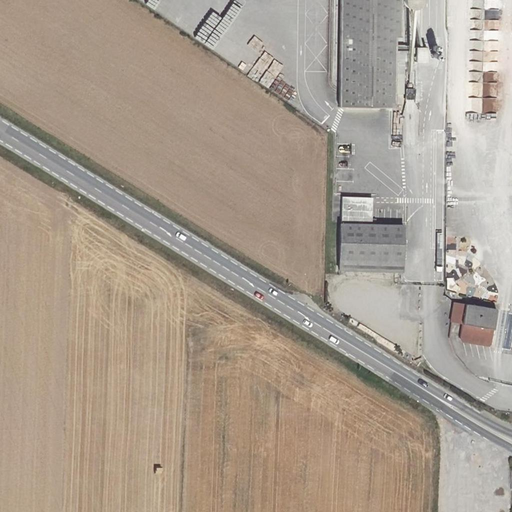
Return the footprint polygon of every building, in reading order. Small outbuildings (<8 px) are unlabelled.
[(337,0),(337,105),(392,105),(392,91),(401,92),(402,43),(393,43),(393,35),(399,35),(399,0),(337,0)] [(401,0),(401,1),(402,4),(404,6),(406,8),(409,9),(412,8),(415,7),(417,4),(418,1),(418,0),(401,0)] [(400,231),(336,229),(335,268),(399,270),(400,231)] [(459,309),(459,321),(503,320),(503,301),(460,302),(459,309)] [(457,360),(470,364),(470,337),(458,336),(457,360)] [(497,352),(478,352),(478,365),(497,365),(497,352)]
